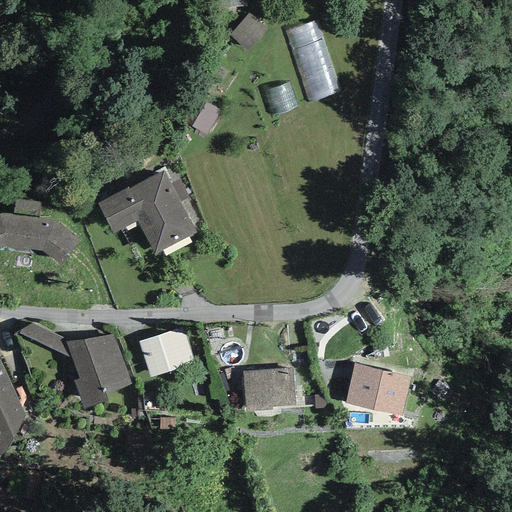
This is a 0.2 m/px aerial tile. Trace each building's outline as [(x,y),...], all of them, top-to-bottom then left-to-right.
[(247,18),(235,39),(253,49),(265,28),(247,18)] [(308,106),(340,98),(321,25),(289,34),(308,106)] [(196,233),(163,172),(129,190),(128,188),(97,204),(113,234),(137,221),(155,255),(196,233)] [(2,215),(0,215),(0,248),(6,247),(41,249),(61,264),(80,242),(54,221),(38,219),(40,202),(17,197),(14,215),(2,215)] [(24,321),(19,334),(71,358),(65,342),(70,341),(24,321)] [(182,328),(139,341),(150,379),(194,365),(182,328)] [(70,341),(65,342),(71,358),(78,379),(73,381),(83,410),(108,401),(105,393),(131,384),(112,334),(70,341)] [(0,361),(0,455),(5,453),(25,417),(0,361)] [(411,377),(354,364),(344,403),(401,417),(411,377)] [(292,368),(242,372),(245,411),(272,410),(272,407),(295,406),(292,368)]
